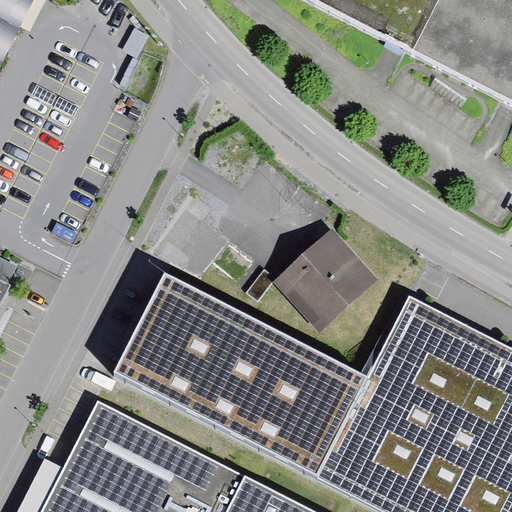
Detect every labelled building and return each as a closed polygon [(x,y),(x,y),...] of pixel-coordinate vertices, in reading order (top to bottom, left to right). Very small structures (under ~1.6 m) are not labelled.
[(0,0),(0,76),(38,0),(0,0)] [(511,0),(301,0),(511,109),(511,0)] [(136,102),(131,112),(141,117),(146,106),(136,102)] [(75,233),(57,223),(53,232),(71,242),(75,233)] [(377,280),(332,231),(273,285),(317,334),(377,280)] [(251,262),(228,244),(210,266),(234,284),(251,262)] [(0,312),(12,289),(7,287),(16,267),(0,258),(0,312)] [(275,280),(264,271),(246,294),(257,302),(275,280)] [(367,383),(166,281),(115,380),(377,511),(511,511),(511,352),(409,301),(367,383)] [(317,511),(99,401),(42,511),(317,511)]
